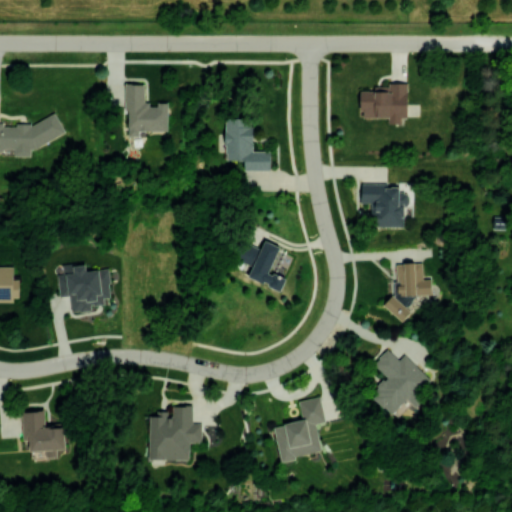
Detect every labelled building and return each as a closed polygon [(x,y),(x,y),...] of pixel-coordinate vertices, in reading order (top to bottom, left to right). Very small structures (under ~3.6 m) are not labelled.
[(168,130),(168,103),(144,103),(144,83),(125,83),(125,114),(128,114),(128,135),(139,135),(139,130),(168,130)] [(407,83),(374,84),(374,90),(361,90),(361,117),(388,117),(388,123),(401,123),(401,117),(407,117),(407,83)] [(0,121),(0,150),(6,148),(14,148),(14,156),(31,156),(30,149),(65,133),(55,112),(34,123),(18,123),(13,125),(4,125),(3,122),(0,121)] [(270,170),(270,151),(252,150),(252,118),(226,117),(224,159),(244,159),(244,169),(270,170)] [(361,184),(361,202),(370,202),(370,215),(375,215),(376,226),(405,226),(405,193),(399,193),(399,184),(361,184)] [(281,290),(286,278),(274,272),(285,249),(264,239),(261,248),(245,241),(237,260),(252,266),(248,276),(281,290)] [(71,311),(91,309),(91,305),(104,304),(104,298),(111,297),(108,268),(86,270),(85,262),(62,265),(63,273),(57,273),(59,295),(70,294),(71,311)] [(395,263),(396,295),(385,295),(385,313),(406,312),(406,306),(423,305),(422,294),(431,294),(430,278),(422,278),(422,262),(395,263)] [(13,266),(0,266),(0,299),(19,300),(19,279),(13,279),(13,266)] [(433,382),(404,354),(398,359),(387,348),(373,363),(386,376),(369,393),(391,414),(406,398),(412,404),(433,382)] [(274,425),(280,459),(321,452),(316,423),(325,421),(320,396),(299,400),(302,420),(274,425)] [(189,459),(189,442),(201,442),(202,422),(192,422),(192,405),(171,405),(170,413),(149,412),(148,458),(189,459)] [(64,422),(45,423),(45,410),(22,411),(23,439),(29,439),(29,450),(45,450),(45,456),(57,455),(56,449),(65,449),(64,422)]
